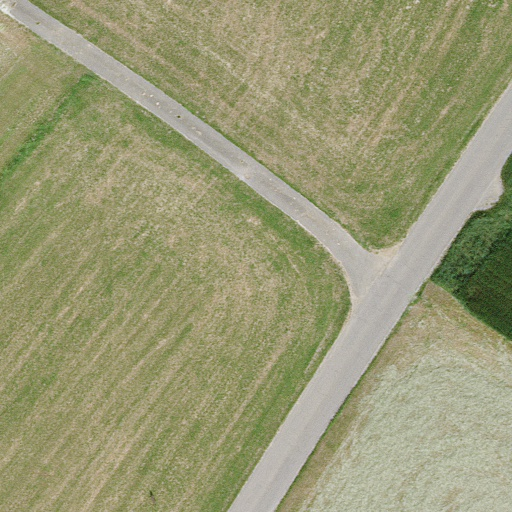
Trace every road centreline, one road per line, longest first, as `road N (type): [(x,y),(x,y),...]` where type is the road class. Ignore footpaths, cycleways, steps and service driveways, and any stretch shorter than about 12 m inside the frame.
road 1 (track): [(0,2),(391,292)]
road 2 (unclassified): [(250,511),(511,118)]
